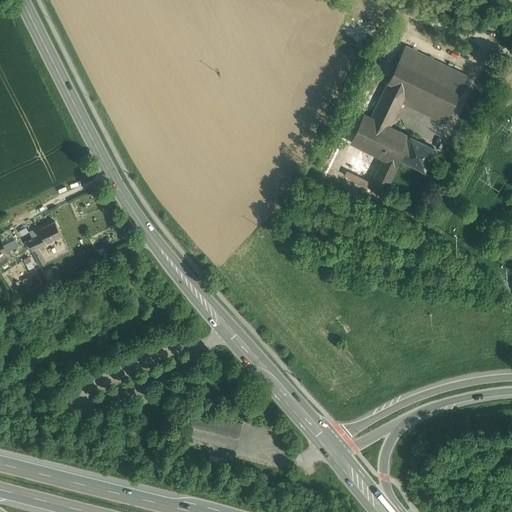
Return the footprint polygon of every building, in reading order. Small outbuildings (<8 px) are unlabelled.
[(466,75),(406,46),(399,60),(460,90),(466,75)] [(399,60),(371,117),(364,113),(351,141),(384,157),(370,186),(383,193),(401,157),(400,156),(410,136),(389,126),(397,111),(391,107),(400,87),(415,95),(424,99),(430,102),(440,107),(449,111),(460,90),(399,60)] [(415,95),(400,87),(391,107),(397,111),(401,101),(410,105),(415,95)] [(424,99),(415,95),(410,105),(418,109),(424,99)] [(424,99),(418,109),(425,112),(430,102),(424,99)] [(440,107),(430,102),(425,112),(435,117),(440,107)] [(449,111),(440,107),(435,117),(444,122),(449,111)] [(433,148),(410,136),(400,156),(401,157),(424,168),(433,148)] [(67,237),(59,219),(41,228),(44,235),(30,242),(42,266),(50,262),(44,248),(67,237)] [(20,235),(15,238),(18,245),(23,243),(20,235)] [(15,239),(3,245),(6,252),(18,246),(15,239)] [(245,430),(192,418),(186,445),(239,458),(245,430)]
